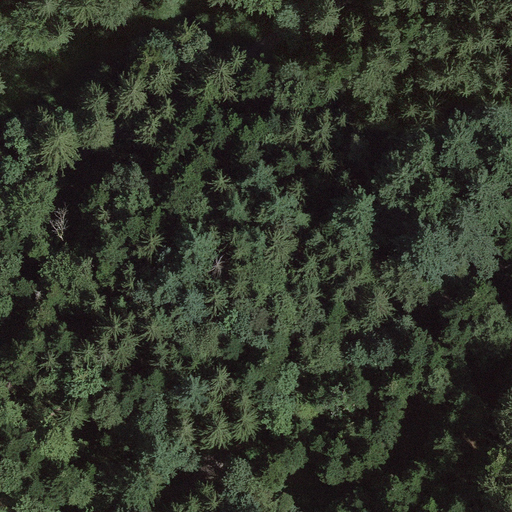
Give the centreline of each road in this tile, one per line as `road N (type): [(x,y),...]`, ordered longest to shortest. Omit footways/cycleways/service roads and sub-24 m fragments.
road 1 (track): [(511,290),(164,511)]
road 2 (track): [(322,0),(0,194)]
